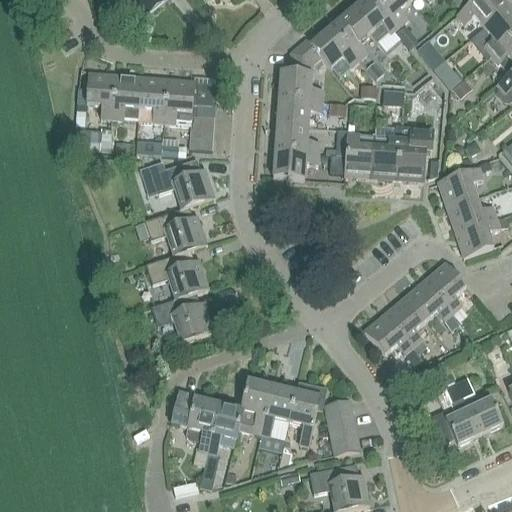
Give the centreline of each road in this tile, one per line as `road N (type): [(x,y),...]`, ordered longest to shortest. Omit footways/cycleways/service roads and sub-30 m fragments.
road 1 (residential): [(158,511),(152,487),(160,419),(174,380),(315,322)]
road 2 (residential): [(315,322),(261,260),(244,224),(243,67)]
road 3 (residential): [(315,322),(427,242),(478,293),(503,279)]
road 4 (residential): [(410,511),(382,402),(315,322)]
road 5 (residential): [(243,67),(98,48),(80,29),(71,0)]
